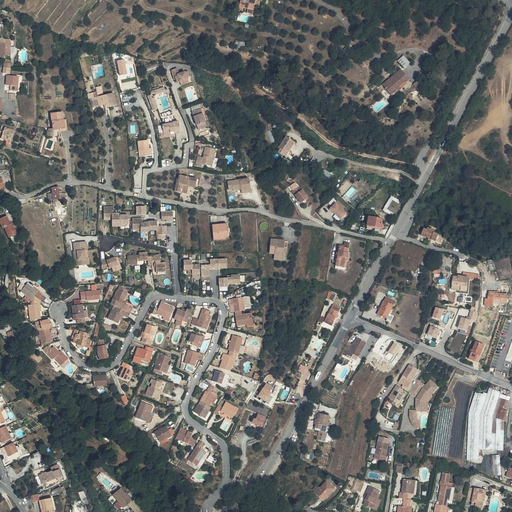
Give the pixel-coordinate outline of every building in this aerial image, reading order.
[(4,55),(12,55),(12,46),(11,39),(4,39),(4,41),(0,41),(0,50),(0,55),(0,58),(4,58),(4,55)] [(404,55),(398,60),(405,68),(410,63),(404,55)] [(127,73),(125,59),(118,61),(120,75),(127,73)] [(159,63),(147,67),(148,72),(160,68),(159,63)] [(190,82),(188,79),(191,78),(189,70),(186,71),(185,71),(178,73),(177,68),(171,70),(173,74),(172,74),(174,80),(176,79),(177,82),(178,82),(178,83),(179,82),(181,86),(190,82)] [(408,80),(400,69),(389,78),(392,81),(383,88),(389,95),(396,90),(395,88),(403,82),(404,83),(408,80)] [(19,77),(7,76),(7,86),(12,86),(11,90),(18,91),(19,77)] [(392,81),(389,78),(380,85),(381,86),(383,88),(392,81)] [(404,83),(403,82),(395,88),(396,90),(397,91),(405,85),(404,83)] [(152,95),(166,90),(165,86),(150,91),(152,95)] [(115,92),(97,97),(99,106),(109,104),(110,107),(118,105),(115,92)] [(148,95),(153,110),(158,108),(153,93),(148,95)] [(204,107),(192,111),(197,125),(208,121),(204,107)] [(63,111),(52,112),(53,120),(54,120),(54,128),(60,127),(60,130),(66,129),(65,119),(63,118),(63,111)] [(169,123),(162,125),(164,133),(164,135),(172,134),(171,131),(176,130),(176,132),(180,131),(179,121),(173,123),(174,123),(169,125),(169,123)] [(275,141),(270,131),(264,134),(269,143),(275,141)] [(0,140),(0,148),(3,149),(5,145),(6,143),(10,144),(11,140),(1,136),(0,140)] [(295,142),(286,136),(278,147),(280,149),(278,152),(286,157),(295,142)] [(149,141),(138,141),(139,157),(152,157),(152,149),(149,150),(149,141)] [(216,149),(205,147),(203,157),(197,156),(195,165),(201,166),(201,164),(206,165),(212,166),(216,149)] [(187,193),(188,186),(195,188),(197,178),(179,175),(178,179),(177,179),(174,191),(187,193)] [(245,190),(250,189),(249,178),(243,179),(244,180),(240,181),(240,179),(229,180),(229,189),(233,189),(233,190),(241,189),(245,189),(245,190)] [(302,203),(309,197),(303,189),(302,190),(299,187),(293,191),(302,203)] [(383,210),(392,215),(394,212),(389,209),(394,201),(398,203),(400,200),(392,195),(383,210)] [(329,209),(335,215),(333,216),(338,221),(347,213),(343,209),(345,207),(338,200),(329,209)] [(146,206),(137,206),(137,214),(147,214),(146,206)] [(173,210),(162,211),(162,221),(174,220),(173,210)] [(110,216),(99,216),(100,228),(108,228),(108,223),(108,221),(110,221),(110,216)] [(382,219),(368,217),(366,227),(381,229),(382,219)] [(169,222),(158,222),(158,229),(162,229),(164,229),(164,232),(169,232),(169,222)] [(228,224),(213,225),(214,240),(225,239),(225,237),(229,237),(229,232),(230,232),(230,228),(228,228),(228,224)] [(2,225),(0,226),(0,236),(3,243),(7,241),(9,246),(13,244),(9,235),(11,235),(9,231),(5,233),(2,225)] [(124,225),(116,226),(116,228),(116,234),(125,234),(124,225)] [(138,228),(129,228),(130,240),(137,240),(137,233),(139,233),(138,228)] [(428,229),(425,228),(422,236),(436,241),(438,234),(434,232),(435,230),(428,228),(428,229)] [(153,231),(145,232),(145,233),(145,239),(154,239),(154,236),(153,231)] [(145,233),(139,233),(137,233),(137,240),(137,242),(145,242),(145,239),(145,233)] [(156,236),(154,236),(154,239),(154,245),(162,245),(161,236),(156,236)] [(345,246),(340,245),(337,258),(341,259),(342,256),(348,257),(349,253),(348,252),(343,251),(344,247),(345,246)] [(271,249),(265,249),(265,263),(270,263),(270,266),(281,266),(281,262),(280,262),(280,251),(280,250),(279,250),(271,249)] [(82,262),(85,262),(84,253),(73,254),(73,263),(75,262),(76,270),(72,271),(73,277),(81,276),(81,270),(83,270),(82,262)] [(101,265),(102,269),(118,264),(116,257),(106,260),(101,262),(101,265)] [(136,271),(144,271),(143,267),(143,263),(135,263),(135,266),(124,266),(124,275),(133,275),(133,272),(133,269),(136,269),(136,271)] [(155,266),(143,267),(144,271),(144,276),(148,276),(148,272),(151,272),(153,283),(163,283),(162,274),(156,274),(155,266)] [(222,268),(213,268),(213,275),(213,277),(221,277),(222,268)] [(185,269),(177,269),(178,278),(186,278),(185,273),(185,269)] [(194,273),(185,273),(186,278),(186,284),(194,283),(194,273)] [(202,274),(195,274),(195,286),(204,286),(204,278),(202,278),(202,274)] [(451,300),(452,297),(462,299),(465,284),(458,283),(458,286),(453,285),(453,284),(449,282),(447,295),(446,300),(450,301),(450,299),(451,300)] [(225,287),(222,287),(222,294),(236,294),(235,285),(225,285),(225,287)] [(222,287),(213,288),(213,296),(222,297),(222,294),(222,287)] [(23,288),(15,295),(25,305),(31,307),(37,302),(23,288)] [(485,298),(484,305),(493,306),(493,302),(507,303),(508,293),(493,293),(494,291),(488,291),(488,294),(487,294),(487,298),(485,298)] [(25,305),(15,295),(12,297),(23,308),(25,305)] [(395,307),(397,303),(386,298),(378,315),(390,321),(393,316),(390,314),(394,306),(395,307)] [(91,309),(89,300),(87,300),(82,301),(76,301),(76,305),(70,305),(71,310),(77,309),(77,310),(91,309)] [(121,303),(112,300),(109,305),(111,305),(109,310),(107,309),(105,315),(109,316),(125,323),(127,318),(121,315),(116,313),(118,310),(119,307),(121,308),(122,305),(121,303)] [(332,327),(342,308),(333,304),(324,322),(332,327)] [(31,307),(25,305),(24,310),(24,313),(31,313),(32,307),(31,307)] [(442,320),(444,308),(435,307),(433,318),(442,320)] [(241,319),(239,308),(227,310),(229,317),(230,323),(241,322),(241,319)] [(462,317),(459,328),(468,331),(472,320),(476,321),(479,312),(472,310),(469,317),(468,317),(467,318),(462,317)] [(32,320),(31,313),(24,313),(21,314),(23,328),(33,327),(32,320)] [(149,323),(150,322),(155,326),(159,330),(157,332),(160,334),(162,332),(161,331),(168,322),(164,319),(162,320),(160,319),(162,317),(157,313),(153,318),(150,316),(146,321),(149,323)] [(77,314),(67,315),(68,328),(72,328),(72,333),(80,333),(80,327),(78,327),(78,320),(77,314)] [(109,316),(102,330),(113,334),(115,329),(116,325),(118,326),(123,328),(125,323),(109,316)] [(205,322),(198,320),(195,331),(192,338),(202,341),(207,328),(203,327),(205,322)] [(176,323),(172,322),(169,331),(172,333),(176,334),(176,332),(177,330),(183,332),(187,322),(182,321),(181,322),(180,324),(176,323)] [(238,322),(231,323),(233,338),(249,336),(248,326),(239,326),(238,322)] [(432,326),(428,334),(438,338),(441,330),(432,326)] [(42,328),(31,330),(33,337),(41,336),(44,335),(42,328)] [(186,336),(192,338),(195,331),(189,329),(186,336)] [(153,337),(144,334),(142,339),(141,342),(138,341),(136,346),(139,347),(137,351),(146,354),(148,350),(142,348),(144,344),(146,344),(147,341),(151,342),(153,337)] [(33,337),(30,338),(33,353),(44,351),(41,336),(33,337)] [(76,342),(77,338),(73,336),(69,347),(72,348),(73,344),(76,342)] [(88,342),(77,338),(76,342),(73,344),(72,348),(71,350),(77,352),(82,355),(89,356),(90,347),(86,346),(88,342)] [(358,357),(366,343),(357,338),(353,345),(351,348),(349,346),(346,345),(341,354),(346,357),(347,355),(351,357),(353,354),(358,357)] [(401,346),(393,341),(390,339),(386,345),(389,346),(384,354),(393,360),(401,346)] [(484,345),(475,342),(469,359),(477,362),(484,345)] [(197,358),(201,346),(190,343),(189,344),(188,345),(185,353),(189,354),(188,355),(197,358)] [(69,359),(56,345),(52,348),(48,345),(44,349),(60,366),(69,359)] [(228,347),(224,362),(226,362),(236,365),(239,366),(241,360),(236,358),(239,349),(228,347)] [(39,356),(36,358),(40,362),(44,366),(47,364),(49,366),(51,368),(49,370),(54,376),(62,369),(56,362),(55,364),(53,362),(47,355),(45,357),(43,355),(39,356)] [(101,355),(96,356),(97,369),(105,368),(104,356),(101,355)] [(149,358),(142,356),(140,358),(133,356),(129,372),(135,374),(136,372),(137,369),(145,371),(149,358)] [(196,364),(185,360),(180,373),(192,377),(194,371),(198,372),(200,367),(196,365),(196,364)] [(236,365),(226,362),(224,366),(221,366),(219,372),(216,380),(226,384),(228,377),(229,375),(231,375),(233,369),(235,370),(236,365)] [(161,375),(164,368),(153,363),(150,368),(153,369),(147,381),(155,384),(156,382),(158,382),(161,375)] [(298,370),(304,373),(307,366),(301,364),(298,370)] [(125,376),(117,373),(116,377),(117,378),(113,387),(121,390),(123,386),(125,386),(128,382),(123,380),(125,376)] [(405,390),(411,380),(407,377),(403,374),(397,383),(398,384),(397,385),(405,390)] [(418,394),(424,384),(417,380),(411,388),(411,389),(418,394)] [(432,395),(438,386),(431,380),(423,389),(417,398),(417,408),(425,409),(425,400),(430,393),(432,395)] [(221,386),(212,383),(209,393),(218,396),(221,386)] [(267,383),(258,396),(267,401),(272,392),(270,391),(273,387),(267,383)] [(100,385),(86,386),(86,397),(101,396),(100,385)] [(402,397),(406,391),(405,390),(397,385),(393,392),(402,397)] [(418,394),(411,389),(409,393),(415,398),(418,394)] [(480,449),(506,450),(507,395),(501,395),(501,389),(489,389),(489,392),(470,392),(469,460),(480,460),(480,449)] [(155,399),(157,394),(151,392),(146,391),(144,396),(146,396),(145,400),(143,399),(141,407),(154,411),(156,406),(152,404),(151,404),(153,398),(155,399)] [(432,395),(430,393),(425,400),(425,409),(417,408),(417,411),(429,412),(430,402),(433,396),(432,395)] [(395,403),(397,399),(391,395),(383,407),(387,410),(386,413),(391,416),(398,405),(395,403)] [(215,401),(206,396),(204,402),(212,406),(215,401)] [(266,417),(271,408),(251,401),(247,408),(266,417)] [(211,408),(203,403),(201,402),(196,413),(205,418),(207,414),(210,409),(211,408)] [(238,408),(226,402),(221,411),(233,418),(238,408)] [(121,403),(116,406),(119,413),(124,411),(121,403)] [(330,416),(319,413),(315,428),(320,429),(321,425),(328,427),(330,416)] [(261,427),(265,418),(257,414),(255,419),(254,419),(252,422),(261,427)] [(147,419),(135,415),(130,431),(135,433),(141,435),(143,429),(147,419)] [(5,426),(0,428),(0,441),(1,443),(10,439),(8,433),(5,426)] [(192,437),(194,433),(182,427),(177,436),(185,440),(189,442),(192,437)] [(326,432),(320,431),(317,441),(325,443),(327,432),(326,432)] [(161,438),(148,446),(154,455),(162,451),(167,449),(161,438)] [(389,442),(379,439),(376,452),(379,453),(378,457),(383,459),(384,455),(386,455),(389,447),(389,442)] [(205,443),(201,440),(188,460),(197,466),(207,452),(201,448),(205,443)] [(13,442),(4,447),(1,448),(3,454),(7,453),(8,456),(17,452),(15,447),(13,442)] [(386,455),(385,459),(385,461),(388,462),(393,448),(389,447),(386,455)] [(163,454),(162,451),(154,455),(152,457),(154,460),(156,458),(163,454)] [(494,475),(502,474),(500,454),(492,455),(494,475)] [(511,471),(510,477),(506,476),(503,485),(509,488),(510,486),(511,486),(511,471)] [(443,485),(440,498),(448,499),(451,500),(454,487),(449,486),(452,473),(445,472),(444,480),(442,480),(442,484),(443,485)] [(35,481),(38,489),(42,488),(43,490),(59,485),(57,477),(49,480),(48,478),(42,480),(41,479),(35,481)] [(404,498),(407,499),(408,493),(415,494),(416,480),(404,479),(403,492),(400,492),(400,498),(404,498)] [(358,480),(354,487),(358,489),(360,490),(364,482),(358,480)] [(336,488),(328,481),(320,490),(318,488),(315,492),(325,500),(336,488)] [(52,490),(53,495),(61,492),(63,496),(68,494),(64,485),(52,490)] [(370,485),(367,493),(369,494),(367,498),(365,504),(375,509),(379,498),(377,498),(380,492),(381,490),(370,485)] [(487,490),(474,487),(474,488),(471,500),(470,505),(475,506),(474,508),(481,510),(483,500),(482,500),(483,494),(486,495),(487,490)] [(121,488),(113,494),(124,508),(132,501),(126,493),(121,488)] [(40,501),(39,494),(32,496),(33,502),(40,501)] [(56,511),(53,498),(40,501),(42,511),(50,510),(49,511),(56,511)] [(411,506),(411,499),(407,499),(404,498),(403,506),(399,505),(398,511),(408,511),(409,506),(411,506)]
